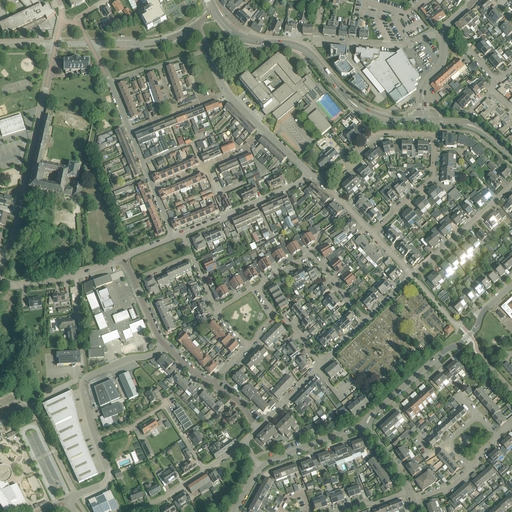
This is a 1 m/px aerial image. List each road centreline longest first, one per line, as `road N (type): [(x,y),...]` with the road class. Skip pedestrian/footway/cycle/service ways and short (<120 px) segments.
road 1 (residential): [(0,261),(13,238),(55,44)]
road 2 (residential): [(365,427),(511,287)]
road 3 (secondary): [(423,121),(383,119),(359,108),(292,44)]
road 4 (residential): [(442,34),(404,45),(292,44)]
road 5 (residential): [(98,439),(86,379),(164,344)]
road 6 (residential): [(367,320),(310,255),(260,284)]
road 7 (residential): [(182,233),(309,172)]
road 8 (residential): [(411,274),(511,183)]
road 9 (residential): [(317,179),(379,132),(432,134)]
road 10 (residential): [(0,278),(19,285),(124,256)]
road 11 (residential): [(153,190),(239,154),(263,129)]
road 12 (residential): [(372,233),(432,177),(432,134)]
